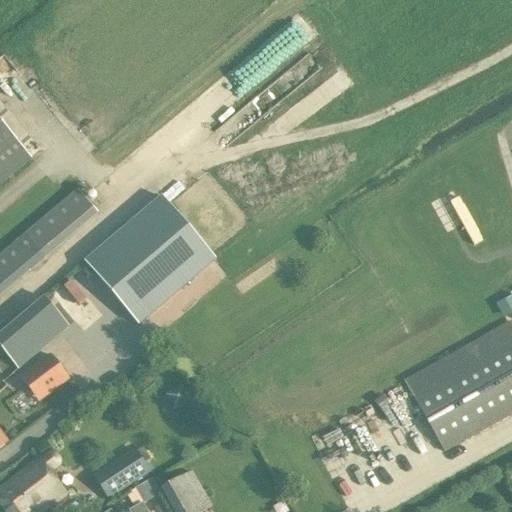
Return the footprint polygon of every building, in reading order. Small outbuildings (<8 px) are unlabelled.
[(254,49),(268,69),(318,34),(304,14),(254,49)] [(0,182),(30,157),(0,122),(0,182)] [(80,188),(0,253),(0,295),(101,213),(80,188)] [(139,325),(216,260),(162,197),(86,262),(139,325)] [(80,301),(97,286),(82,268),(65,283),(80,301)] [(0,333),(0,345),(20,369),(71,325),(46,295),(0,333)] [(511,296),(499,301),(504,317),(511,314),(511,296)] [(511,414),(511,326),(509,321),(404,381),(445,452),(511,414)] [(50,354),(20,376),(38,400),(68,378),(50,354)] [(50,447),(38,458),(0,489),(0,504),(5,511),(43,511),(65,495),(49,473),(57,467),(58,465),(58,464),(59,463),(59,462),(59,461),(59,460),(59,458),(50,447)] [(108,498),(148,472),(134,451),(94,477),(108,498)] [(160,491),(171,511),(204,511),(210,508),(191,474),(160,491)] [(146,500),(157,495),(149,480),(138,486),(146,500)]
